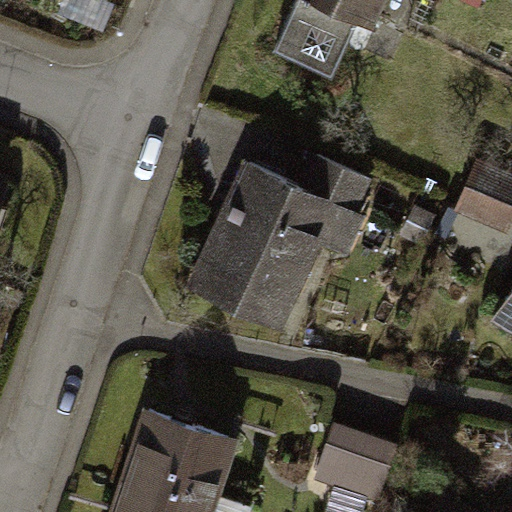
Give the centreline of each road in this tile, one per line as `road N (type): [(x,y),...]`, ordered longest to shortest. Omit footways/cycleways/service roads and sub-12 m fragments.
road 1 (residential): [(10,511),(124,141)]
road 2 (residential): [(124,141),(187,0)]
road 3 (residential): [(0,88),(124,141)]
